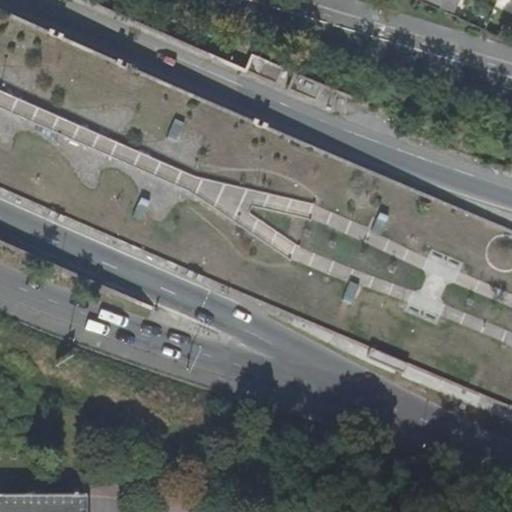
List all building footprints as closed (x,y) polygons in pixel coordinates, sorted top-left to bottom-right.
[(420,0),(420,2),(438,10),(442,0),(420,0)] [(442,0),(438,10),(453,16),(459,0),(442,0)] [(50,36),(47,42),(54,47),(58,41),(50,36)] [(252,58),(246,74),(277,87),(284,72),(252,58)] [(119,66),(116,72),(123,77),(127,71),(119,66)] [(293,75),(287,90),(317,103),(323,88),(293,75)] [(185,123),(176,119),(167,139),(176,143),(185,123)] [(254,125),(251,131),(259,136),(262,130),(254,125)] [(150,202),(141,198),(132,217),(141,221),(150,202)] [(56,203),(52,209),(60,214),(64,208),(56,203)] [(389,216),(380,212),(371,232),(380,236),(389,216)] [(295,221),(292,227),(301,231),(303,224),(295,221)] [(292,228),(289,235),(298,238),(300,232),(292,228)] [(191,263),(188,269),(195,273),(199,267),(191,263)] [(432,279),(430,285),(438,289),(441,282),(432,279)] [(360,285),(351,281),(342,301),(351,305),(360,285)] [(430,286),(427,293),(435,296),(438,290),(430,286)] [(471,382),(468,388),(476,392),(479,386),(471,382)] [(0,497),(0,511),(84,511),(85,498),(0,497)]
